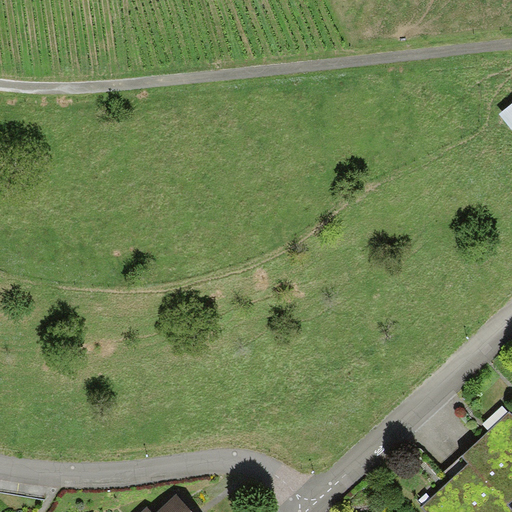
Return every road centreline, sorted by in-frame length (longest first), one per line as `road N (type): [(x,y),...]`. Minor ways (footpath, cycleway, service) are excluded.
road 1 (track): [(0,85),(173,82),(511,46)]
road 2 (residential): [(310,507),(264,469),(240,463),(59,473),(0,465)]
road 3 (residential): [(310,507),(511,320)]
